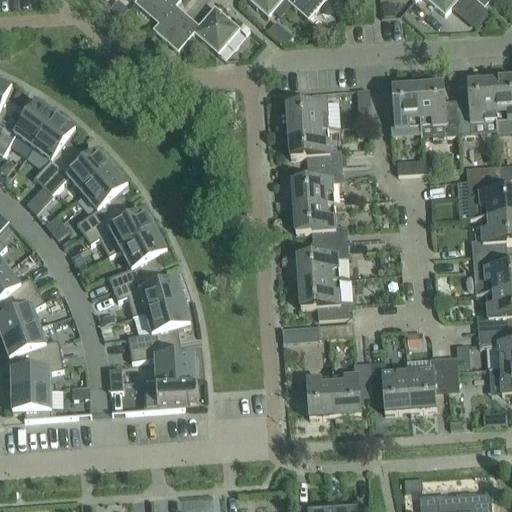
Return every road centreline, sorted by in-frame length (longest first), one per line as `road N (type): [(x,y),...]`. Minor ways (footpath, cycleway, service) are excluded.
road 1 (residential): [(0,467),(243,442),(302,469),(382,466)]
road 2 (residential): [(268,67),(511,41)]
